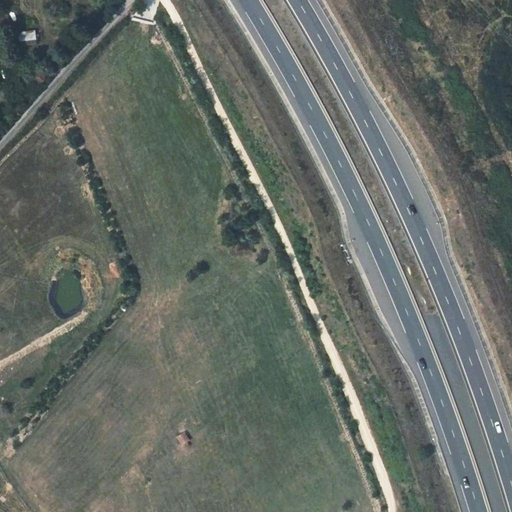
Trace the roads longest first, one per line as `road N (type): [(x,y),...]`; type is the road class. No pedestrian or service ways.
road 1 (motorway): [(257,0),(356,178),(443,378),(481,511)]
road 2 (track): [(390,511),(369,438),(305,285),(164,0)]
road 3 (motorway): [(511,470),(480,360),(364,93),(307,0)]
road 4 (residential): [(0,144),(126,0)]
